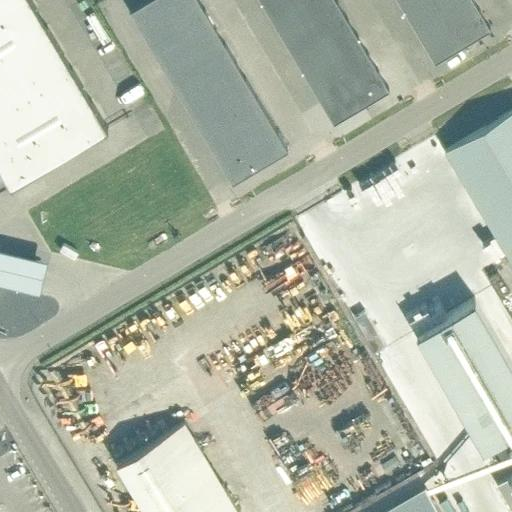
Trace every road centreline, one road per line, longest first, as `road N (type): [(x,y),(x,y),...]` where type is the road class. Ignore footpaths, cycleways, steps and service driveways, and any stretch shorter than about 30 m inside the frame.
road 1 (unclassified): [(0,367),(511,51)]
road 2 (unknown): [(113,15),(230,223)]
road 3 (unknown): [(227,0),(321,167)]
road 4 (unclassified): [(0,388),(72,511)]
road 5 (unknown): [(365,0),(429,102)]
